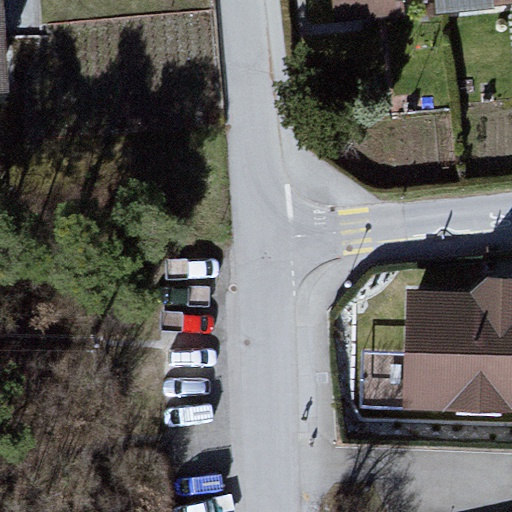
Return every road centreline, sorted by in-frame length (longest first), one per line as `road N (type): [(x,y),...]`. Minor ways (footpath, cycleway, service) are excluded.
road 1 (residential): [(301,252),(290,511)]
road 2 (residential): [(241,0),(301,252)]
road 3 (residential): [(301,252),(511,233)]
